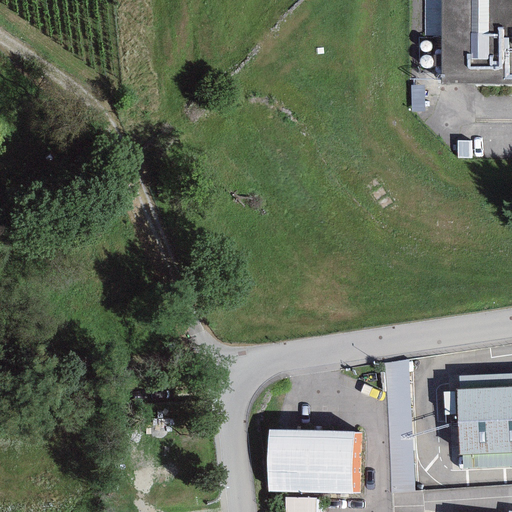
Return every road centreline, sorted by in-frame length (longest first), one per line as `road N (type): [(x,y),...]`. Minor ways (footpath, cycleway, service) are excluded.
road 1 (unclassified): [(0,36),(66,79),(110,124),(215,376)]
road 2 (residential): [(215,376),(511,325)]
road 3 (residential): [(233,511),(215,376)]
